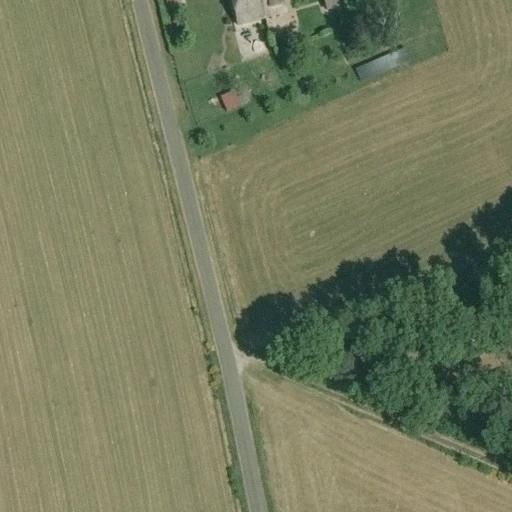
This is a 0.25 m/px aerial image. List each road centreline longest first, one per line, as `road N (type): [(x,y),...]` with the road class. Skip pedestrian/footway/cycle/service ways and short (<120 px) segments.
road 1 (unclassified): [(259,511),(143,0)]
road 2 (track): [(511,475),(228,355)]
